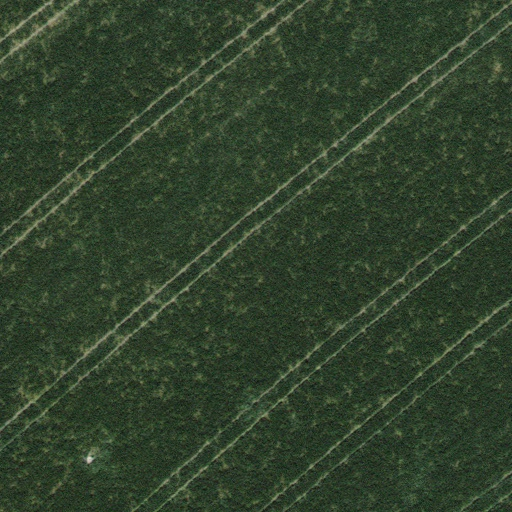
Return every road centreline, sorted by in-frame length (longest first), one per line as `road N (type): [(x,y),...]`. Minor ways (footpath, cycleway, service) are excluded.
road 1 (motorway): [(413,511),(256,0)]
road 2 (motorway): [(0,225),(73,511)]
